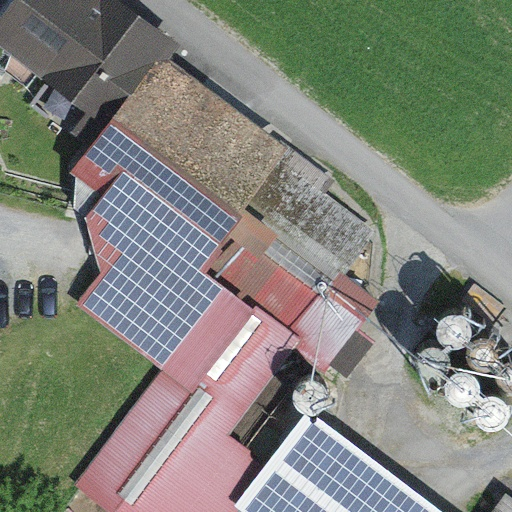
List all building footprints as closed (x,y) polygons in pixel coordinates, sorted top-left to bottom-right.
[(96,0),(33,0),(0,44),(0,53),(98,127),(149,59),(159,46),(96,0)] [(149,59),(98,127),(79,155),(104,173),(82,208),(95,279),(80,306),(159,364),(216,285),(196,272),(270,165),(280,151),(149,59)] [(196,272),(216,285),(296,340),(326,360),(368,299),(342,281),(375,235),(325,200),(334,187),(300,164),(290,179),(270,165),(196,272)] [(216,285),(159,364),(119,420),(74,483),(114,511),(250,511),(276,477),(226,436),(296,340),(216,285)] [(470,348),(471,341),(470,334),(467,329),(461,325),(455,323),(448,324),(442,327),(438,333),(437,339),(437,346),(441,352),(446,356),(453,358),(460,357),(466,353),(470,348)] [(500,373),(502,366),(501,360),(497,354),(492,350),(485,348),(479,349),(473,353),(469,358),(467,365),(468,371),(472,377),(477,381),(484,383),(490,382),(496,378),(500,373)] [(511,370),(506,372),(500,375),(496,381),(494,387),(496,394),(499,400),(504,404),(511,405),(511,370)] [(318,399),(320,392),(319,386),(316,380),(310,376),(304,374),(297,375),(291,379),(287,384),(285,391),(286,397),(290,403),(295,407),(302,409),(309,408),(314,404),(318,399)] [(296,422),(297,416),(296,410),(293,405),(288,402),(282,401),(276,403),(272,406),(268,411),(267,417),(269,422),(272,427),(277,430),(283,431),(288,430),(293,426),(296,422)] [(276,448),(278,441),(277,435),(274,429),(268,425),(261,423),(255,424),(249,428),(245,433),(243,440),(244,446),(248,452),(253,456),(260,458),(266,457),(272,454),(276,448)] [(423,511),(312,430),(276,477),(250,511),(423,511)] [(500,511),(511,511),(511,505),(507,502),(500,511)]
